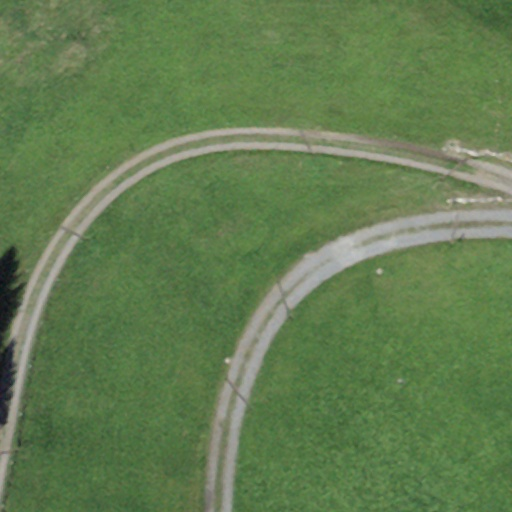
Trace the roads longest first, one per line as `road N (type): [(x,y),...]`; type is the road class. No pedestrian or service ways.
road 1 (track): [(0,506),(38,297),(91,218),(150,168),(224,145),(349,149),(460,165),(511,188)]
road 2 (track): [(511,230),(355,253),(236,342),(213,511)]
